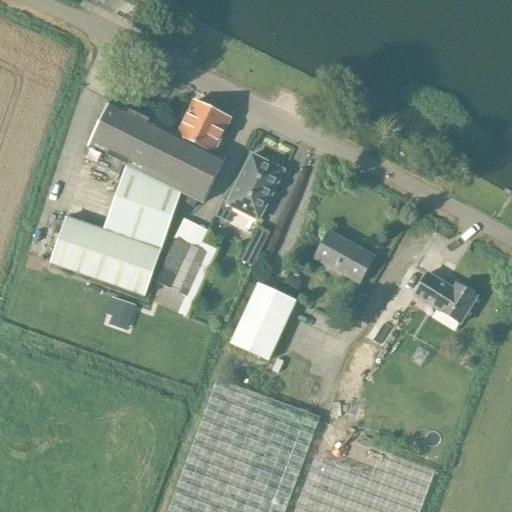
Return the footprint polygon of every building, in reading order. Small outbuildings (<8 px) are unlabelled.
[(143,296),(180,192),(184,194),(180,201),(191,207),(195,199),(201,203),(223,158),(212,153),(229,120),(193,102),(176,135),(109,101),(87,146),(125,165),(103,231),(65,217),(49,263),(143,296)] [(223,201),(215,217),(225,222),(232,208),(258,221),(283,172),(251,155),(226,203),(223,201)] [(358,283),(373,257),(329,232),(314,258),(358,283)] [(181,233),(156,282),(187,298),(189,294),(193,296),(216,251),(199,242),(181,233)] [(249,246),(241,261),(252,266),(259,252),(249,246)] [(414,296),(427,274),(416,267),(402,289),(414,296)] [(476,297),(455,284),(452,289),(427,274),(414,296),(459,324),(476,297)] [(259,285),(231,344),(268,360),(295,301),(259,285)] [(216,379),(166,511),(284,511),(320,417),(216,379)] [(304,484),(293,511),(419,511),(434,472),(324,431),(304,484)]
